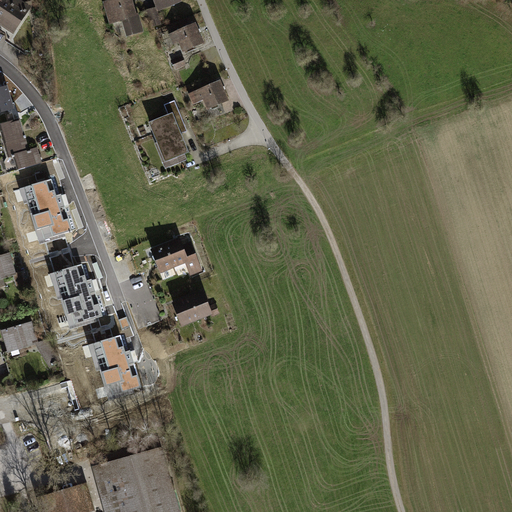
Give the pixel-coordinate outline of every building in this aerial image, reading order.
[(27,13),(7,0),(2,0),(0,3),(0,19),(4,22),(2,25),(14,33),(27,13)] [(130,0),(115,0),(110,2),(106,5),(111,23),(125,19),(130,34),(142,31),(137,14),(135,15),(130,0)] [(151,26),(160,24),(156,8),(147,11),(151,26)] [(176,32),(170,35),(172,39),(178,37),(184,51),(202,43),(194,25),(177,33),(176,32)] [(182,58),(172,62),(175,68),(185,64),(182,58)] [(201,90),(191,94),(194,103),(205,99),(209,108),(207,109),(211,118),(225,112),(221,103),(227,101),(219,83),(201,90)] [(169,116),(151,124),(166,160),(187,152),(176,124),(183,121),(175,101),(164,105),(169,116)] [(12,103),(0,106),(0,125),(0,126),(10,157),(7,158),(4,162),(8,173),(41,163),(37,148),(28,150),(25,138),(26,138),(26,136),(24,136),(19,120),(18,120),(12,103)] [(52,178),(20,188),(24,203),(27,202),(40,245),(57,240),(55,236),(73,230),(70,218),(64,219),(52,178)] [(180,240),(153,251),(161,271),(185,261),(191,274),(201,269),(191,244),(182,247),(180,240)] [(9,253),(0,256),(0,283),(4,283),(2,278),(15,274),(9,253)] [(83,264),(50,273),(58,300),(61,299),(70,330),(87,325),(86,321),(104,316),(100,303),(95,304),(83,264)] [(203,293),(174,304),(180,319),(191,315),(193,320),(211,313),(212,315),(219,313),(215,304),(209,307),(203,293)] [(31,322),(2,331),(8,352),(35,344),(38,343),(31,322)] [(122,335),(90,345),(97,371),(101,371),(110,402),(126,397),(125,393),(143,387),(140,375),(134,376),(122,335)] [(43,346),(41,342),(38,343),(35,344),(48,365),(56,362),(60,361),(50,344),(43,346)] [(171,511),(154,451),(100,466),(113,511),(171,511)] [(88,485),(76,488),(83,511),(94,508),(88,485)] [(79,511),(83,511),(76,488),(49,496),(53,511),(79,511)] [(53,511),(49,496),(38,499),(41,511),(53,511)]
